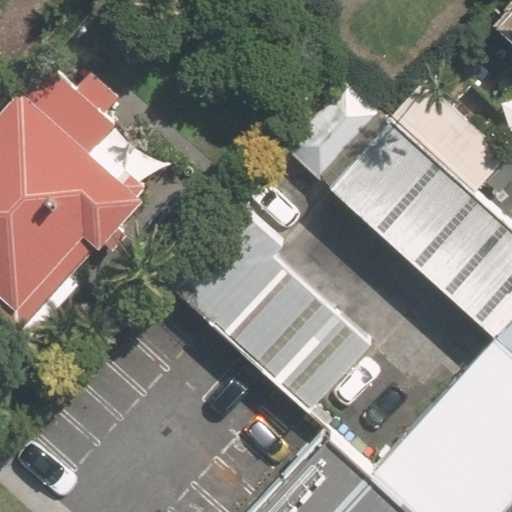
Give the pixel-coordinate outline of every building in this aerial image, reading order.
[(511,0),(508,0),(490,20),(511,40),(511,0)] [(511,210),(486,187),(511,158),(511,149),(425,71),(392,107),(351,70),(284,144),(319,176),(322,172),(496,330),(373,465),(425,511),(495,511),(511,494),(511,210)] [(15,89),(0,105),(0,308),(21,326),(104,239),(149,184),(99,148),(117,117),(108,109),(120,97),(91,78),(78,91),(57,75),(40,99),(15,89)] [(244,225),(223,206),(162,272),(311,406),(374,337),(276,250),(286,239),(256,212),(244,225)] [(425,511),(373,465),(328,423),(246,511),(425,511)]
